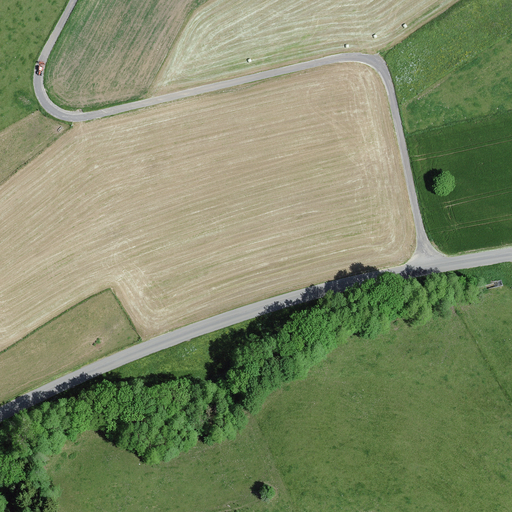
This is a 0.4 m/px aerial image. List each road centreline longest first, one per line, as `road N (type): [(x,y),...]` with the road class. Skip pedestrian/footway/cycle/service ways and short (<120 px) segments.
road 1 (unclassified): [(428,266),(387,81),(374,62),(335,58),(62,115),(47,104),(38,77),(73,0)]
road 2 (tertiary): [(0,415),(186,333),(428,266)]
